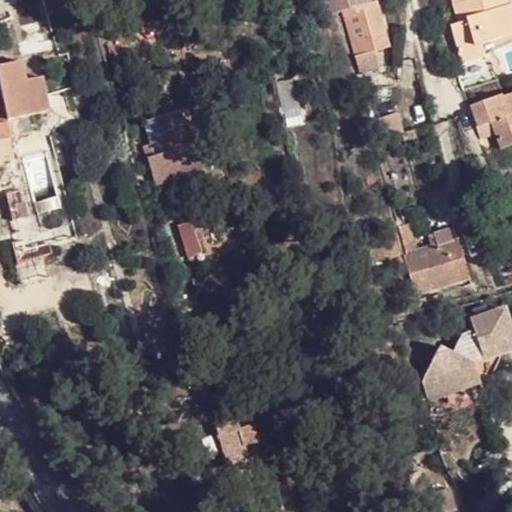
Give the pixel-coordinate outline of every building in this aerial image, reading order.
[(338,0),(336,0),(338,11),(358,6),(356,0),(338,0)] [(448,0),(449,3),(456,2),(460,21),(454,23),(443,25),(451,49),(475,44),(511,33),(511,17),(508,5),(502,7),(500,0),(448,0)] [(374,1),(358,6),(369,53),(384,49),(374,1)] [(449,3),(454,23),(460,21),(456,2),(449,3)] [(369,53),(358,6),(338,11),(353,67),(372,63),(369,53)] [(226,25),(203,27),(205,47),(228,45),(226,25)] [(479,57),(475,44),(451,49),(454,63),(479,57)] [(21,61),(11,63),(25,111),(27,116),(48,113),(40,77),(25,80),(21,61)] [(0,140),(10,138),(6,120),(27,116),(25,111),(11,63),(0,65),(0,91),(3,107),(0,107),(0,140)] [(466,107),(472,128),(487,123),(492,137),(495,145),(511,139),(511,94),(497,99),(496,97),(466,107)] [(184,111),(159,119),(166,142),(148,147),(140,149),(152,186),(172,181),(171,176),(199,167),(192,147),(194,144),(184,111)] [(370,143),(398,134),(391,113),(364,121),(370,143)] [(140,124),(148,147),(166,142),(159,119),(140,124)] [(477,141),(492,137),(487,123),(472,128),(477,141)] [(411,193),(396,198),(403,220),(418,217),(411,193)] [(25,227),(19,195),(4,198),(11,230),(25,227)] [(187,223),(175,227),(188,258),(200,254),(187,223)] [(408,225),(396,228),(400,241),(412,238),(408,225)] [(433,246),(411,253),(423,291),(465,278),(452,233),(447,234),(446,230),(429,235),(433,246)] [(19,285),(51,277),(42,240),(10,248),(19,285)] [(399,252),(351,259),(361,324),(395,315),(393,303),(408,301),(399,252)] [(451,345),(438,337),(417,376),(423,391),(475,372),(470,358),(462,354),(468,344),(477,342),(481,353),(511,342),(511,328),(502,301),(469,312),(472,323),(461,327),(451,345)] [(470,358),(481,353),(477,342),(468,344),(462,354),(470,358)] [(476,378),(475,372),(423,391),(425,396),(476,378)] [(247,408),(227,418),(245,459),(266,448),(247,408)] [(415,471),(404,474),(412,500),(416,499),(419,511),(448,511),(447,508),(449,507),(443,486),(421,492),(415,471)]
